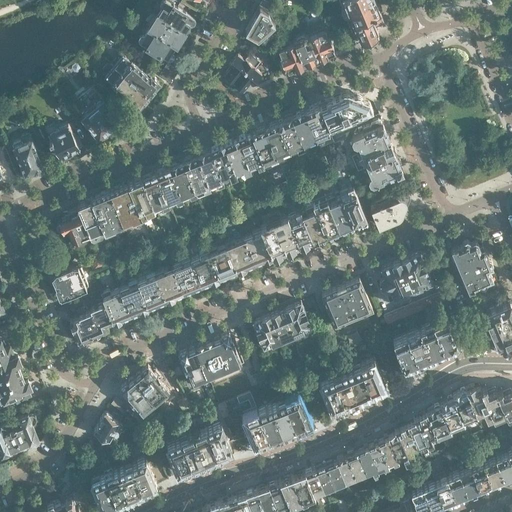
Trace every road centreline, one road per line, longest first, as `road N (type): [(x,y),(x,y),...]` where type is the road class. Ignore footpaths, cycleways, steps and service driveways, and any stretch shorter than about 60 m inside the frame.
road 1 (residential): [(93,387),(123,349),(455,213)]
road 2 (tertiary): [(429,384),(319,443),(146,511)]
road 3 (residential): [(195,130),(3,214)]
road 4 (residential): [(3,214),(55,358),(93,387)]
road 5 (residential): [(380,56),(195,130)]
road 6 (residential): [(380,56),(440,200),(455,213)]
road 7 (residential): [(0,494),(66,442),(93,387)]
road 8 (residential): [(237,0),(195,88),(195,130)]
